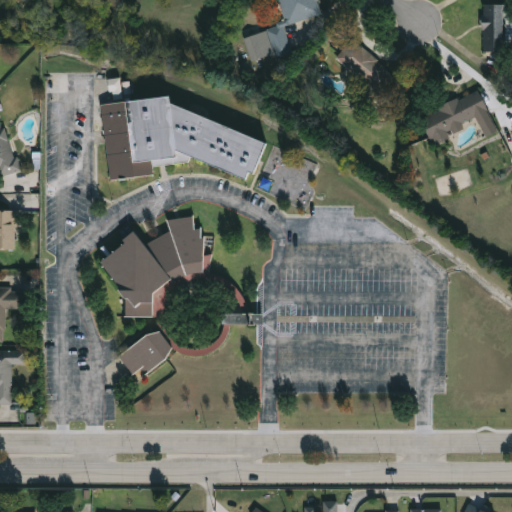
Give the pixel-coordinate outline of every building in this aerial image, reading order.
[(284,26),(322,14),(317,0),(277,0),(285,24),(244,37),(251,61),(274,54),(276,58),(292,53),(284,26)] [(505,5),(505,53),(483,53),(483,5),(505,5)] [(396,79),(379,97),(338,58),(355,40),(396,79)] [(497,132),(487,136),(479,117),(447,131),(450,139),(435,145),(422,116),(480,92),(497,132)] [(111,180),(104,105),(171,98),(172,108),(267,141),(254,179),(250,179),(192,160),(191,164),(156,167),(153,177),(111,180)] [(0,177),(0,114),(4,114),(18,173),(0,177)] [(0,250),(0,211),(24,211),(24,227),(17,227),(17,250),(0,250)] [(158,317),(127,318),(126,300),(119,283),(101,265),(135,233),(146,244),(170,234),(170,220),(194,219),(198,229),(204,229),(205,254),(208,258),(209,279),(198,279),(168,292),(169,300),(162,306),(163,313),(158,317)] [(0,343),(0,288),(26,288),(25,309),(6,309),(6,343),(0,343)] [(252,324),(252,314),(222,314),(222,324),(252,324)] [(134,379),(120,354),(162,331),(176,356),(134,379)] [(14,373),(13,405),(0,404),(0,351),(26,351),(26,373),(14,373)] [(337,511),(338,502),(324,502),(323,511),(316,511),(316,507),(305,507),(305,511),(337,511)]
